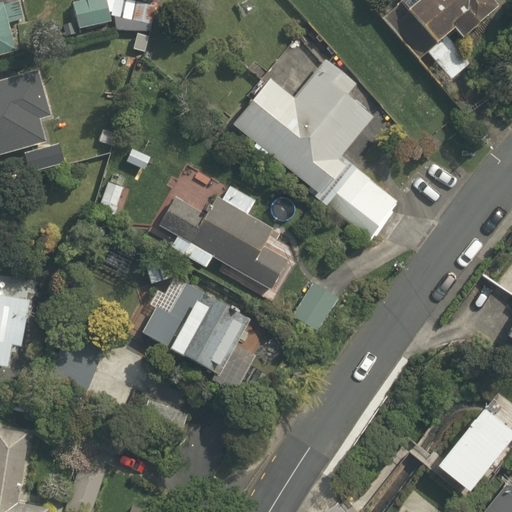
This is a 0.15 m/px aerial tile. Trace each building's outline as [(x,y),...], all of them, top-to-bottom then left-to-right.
[(0,0),(0,56),(16,52),(9,24),(24,20),(18,0),(0,0)] [(75,4),(80,30),(112,24),(107,0),(86,0),(87,1),(75,4)] [(139,0),(162,8),(164,0),(139,0)] [(395,0),(398,3),(381,17),(417,62),(426,54),(448,82),(468,66),(445,37),(453,31),(462,42),(479,28),(476,24),(496,8),(489,0),(395,0)] [(127,5),(122,24),(162,33),(167,14),(127,5)] [(65,37),(77,34),(74,23),(62,26),(65,37)] [(316,200),(366,242),(398,204),(341,157),(372,121),(345,99),(355,87),(325,63),(293,101),(270,82),(233,126),(234,127),(319,197),(316,200)] [(0,156),(45,143),(36,114),(23,118),(11,79),(0,82),(0,156)] [(48,165),(60,161),(56,148),(44,152),(48,165)] [(112,219),(122,188),(106,182),(96,214),(112,219)] [(268,291),(286,261),(271,252),(273,248),(268,244),(274,234),(246,218),(255,204),(229,189),(220,203),(215,200),(192,238),(179,230),(168,247),(204,269),(211,257),(268,291)] [(150,284),(169,278),(163,258),(144,264),(150,284)] [(317,333),(337,300),(311,284),(291,317),(317,333)] [(167,349),(217,378),(249,321),(186,285),(167,319),(180,327),(167,349)] [(0,367),(8,369),(12,346),(21,348),(28,303),(0,298),(0,367)] [(82,361),(90,337),(67,329),(59,352),(82,361)] [(141,426),(179,438),(187,415),(148,402),(141,426)] [(469,493),(511,439),(511,432),(483,409),(437,467),(469,493)] [(0,431),(0,511),(48,511),(19,506),(31,438),(0,431)] [(64,510),(69,511),(90,511),(105,468),(81,460),(64,510)]
